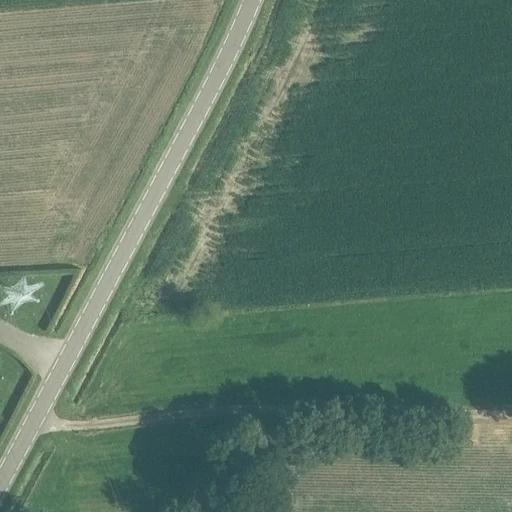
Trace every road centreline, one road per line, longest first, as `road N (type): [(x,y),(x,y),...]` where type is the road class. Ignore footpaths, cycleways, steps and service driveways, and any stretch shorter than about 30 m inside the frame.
road 1 (tertiary): [(0,490),(250,0)]
road 2 (track): [(511,412),(300,409),(30,431)]
